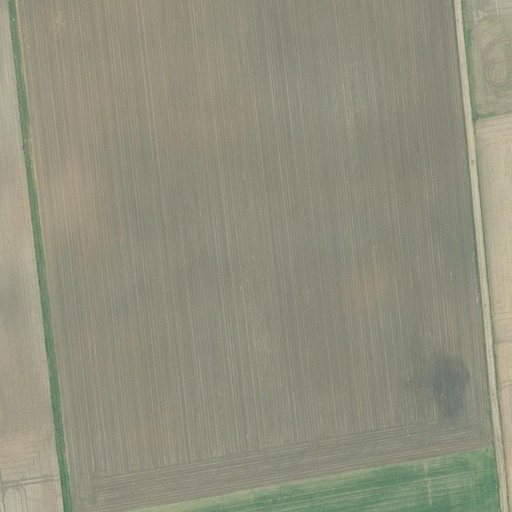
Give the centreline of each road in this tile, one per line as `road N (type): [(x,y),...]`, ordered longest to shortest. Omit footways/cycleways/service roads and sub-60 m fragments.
road 1 (unknown): [(8,0),(66,511)]
road 2 (track): [(503,511),(459,0)]
